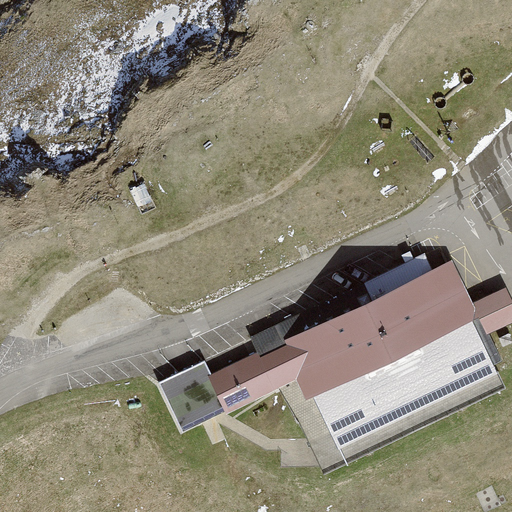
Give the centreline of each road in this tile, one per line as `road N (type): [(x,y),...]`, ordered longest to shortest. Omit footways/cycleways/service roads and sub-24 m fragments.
road 1 (track): [(419,0),(302,174),(200,228),(87,269),(47,302),(8,387)]
road 2 (unclassified): [(0,393),(45,371),(174,333),(402,226),(511,133)]
